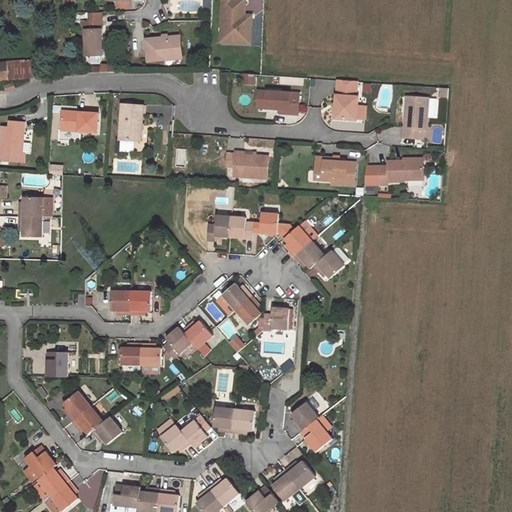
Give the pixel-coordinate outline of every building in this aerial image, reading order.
[(63,0),(63,15),(73,15),(73,4),(76,4),(75,0),(63,0)] [(222,0),(221,33),(225,36),(241,37),(240,43),(251,43),(252,15),(245,15),(245,0),(222,0)] [(87,56),(102,56),(102,23),(82,23),(82,29),(86,29),(87,56)] [(240,43),(241,37),(225,36),(221,33),(221,42),(240,43)] [(163,59),(183,57),(181,39),(147,42),(149,64),(164,63),(163,59)] [(48,59),(0,62),(0,81),(50,77),(48,59)] [(253,86),(254,76),(243,75),(243,85),(253,86)] [(336,81),(333,121),(355,123),(355,121),(356,108),(357,99),(355,99),(356,82),(336,81)] [(266,94),(258,94),(257,108),(265,109),(266,94)] [(265,110),(277,111),(286,112),(286,115),(294,116),(296,96),(266,94),(265,109),(265,110)] [(405,99),(402,130),(401,130),(400,139),(420,140),(421,132),(423,132),(426,101),(405,99)] [(121,105),(119,140),(140,142),(142,107),(121,105)] [(364,108),(356,108),(355,121),(362,122),(364,108)] [(61,130),(96,133),(97,114),(79,112),(79,115),(62,114),(61,130)] [(2,127),(0,143),(0,160),(23,162),(24,154),(21,154),(24,123),(10,122),(9,128),(2,127)] [(232,176),(264,179),(266,156),(242,154),(243,152),(234,152),(234,154),(226,154),(225,169),(233,169),(232,176)] [(329,184),(352,185),(354,163),(337,161),(323,160),(323,158),(315,157),(314,171),(322,172),(321,180),(329,181),(329,184)] [(385,183),(402,182),(402,181),(421,180),(421,168),(417,168),(416,160),(401,160),(401,163),(385,163),(385,168),(375,168),(376,186),(385,185),(385,183)] [(61,174),(62,165),(50,164),(50,173),(61,174)] [(313,179),(321,180),(322,172),(314,171),(313,179)] [(53,196),(44,196),(25,195),(25,200),(25,204),(20,204),(20,215),(44,216),(52,216),(53,196)] [(276,224),(277,215),(259,213),(258,222),(257,234),(275,235),(275,231),(276,224)] [(24,235),(43,235),(44,216),(20,215),(20,224),(24,224),(24,230),(24,235)] [(213,223),(206,222),(205,241),(212,241),(212,236),(227,237),(228,217),(214,216),(213,223)] [(227,237),(249,238),(249,234),(250,222),(243,221),(244,218),(228,217),(227,237)] [(316,237),(302,221),(296,226),(309,242),(316,237)] [(291,230),(286,224),(276,224),(275,231),(282,239),(291,230)] [(286,243),(288,246),(285,249),(292,257),(309,242),(296,226),(291,230),(282,239),(286,243)] [(292,257),(299,264),(301,262),(304,265),(308,269),(312,266),(322,257),(309,242),(292,257)] [(328,278),(343,266),(330,250),(322,257),(312,266),(319,274),(322,271),(325,274),(328,278)] [(229,311),(230,312),(248,297),(242,289),(238,292),(235,288),(232,285),(218,298),(219,299),(215,302),(225,314),(229,311)] [(129,291),(109,291),(108,311),(113,311),(118,311),(118,315),(128,315),(129,291)] [(148,311),(148,291),(129,291),(128,315),(139,315),(139,311),(143,311),(148,311)] [(230,312),(243,328),(250,322),(258,315),(255,311),(252,308),(255,305),(248,297),(230,312)] [(285,330),(286,310),(269,309),(269,316),(261,316),(260,331),(268,331),(268,330),(285,330)] [(258,315),(250,322),(258,331),(260,331),(261,316),(258,315)] [(195,349),(210,335),(197,319),(193,323),(189,326),(187,324),(179,330),(190,343),(195,349)] [(176,327),(163,338),(166,341),(160,347),(171,359),(190,343),(179,330),(176,327)] [(230,342),(237,352),(245,346),(238,336),(230,342)] [(119,348),(118,368),(138,368),(139,344),(129,344),(129,348),(123,348),(119,348)] [(138,368),(157,368),(157,361),(157,349),(153,349),(148,349),(148,345),(139,344),(138,368)] [(157,361),(169,361),(171,359),(160,347),(157,349),(157,361)] [(64,377),(65,352),(45,351),(44,376),(64,377)] [(87,406),(76,391),(61,402),(64,407),(67,410),(63,413),(69,421),(87,406)] [(317,418),(305,402),(289,415),(292,419),(295,423),(292,425),(299,433),(315,420),(317,418)] [(75,429),(79,426),(82,430),(85,434),(88,431),(99,422),(87,406),(69,421),(75,429)] [(232,409),(212,407),(211,415),(210,426),(215,426),(219,427),(219,431),(229,432),(232,409)] [(249,431),(251,411),(232,409),(229,432),(239,433),(239,430),(245,430),(249,431)] [(211,415),(201,413),(197,416),(207,428),(210,426),(211,415)] [(191,447),(204,436),(202,433),(207,428),(197,416),(178,431),(188,443),(191,447)] [(103,444),(118,432),(106,417),(99,422),(88,431),(94,439),(97,437),(100,440),(103,444)] [(315,451),(330,439),(315,420),(299,433),(314,452),(315,451)] [(158,437),(170,452),(174,449),(176,452),(188,443),(178,431),(173,425),(158,437)] [(52,466),(37,446),(21,458),(36,478),(49,468),(52,466)] [(311,469),(323,460),(315,451),(314,452),(304,460),(311,469)] [(304,460),(301,463),(308,472),(311,469),(304,460)] [(297,489),(312,477),(308,472),(301,463),(301,462),(296,465),(293,468),(291,465),(282,471),(297,489)] [(65,481),(58,473),(55,476),(53,473),(49,468),(36,478),(34,480),(46,496),(65,481)] [(279,499),(281,502),(297,489),(282,471),(275,478),(277,480),(273,483),(269,487),(270,488),(279,499)] [(218,484),(215,481),(206,488),(220,506),(236,494),(224,479),(221,481),(218,484)] [(58,510),(59,511),(74,499),(71,495),(68,492),(71,489),(65,481),(46,496),(48,498),(58,510)] [(112,485),(109,505),(134,508),(136,491),(137,488),(112,485)] [(262,487),(243,502),(250,511),(263,511),(275,502),(266,491),(262,487)] [(154,511),(157,490),(147,488),(146,493),(142,492),(136,491),(134,508),(134,510),(146,511),(154,511)] [(198,499),(193,503),(200,511),(212,511),(220,506),(206,488),(199,494),(201,497),(198,499)] [(270,488),(266,491),(275,502),(279,499),(270,488)] [(154,511),(174,511),(176,496),(171,495),(167,495),(167,491),(157,490),(154,511)] [(55,511),(58,510),(48,498),(42,502),(49,511),(55,511)]
